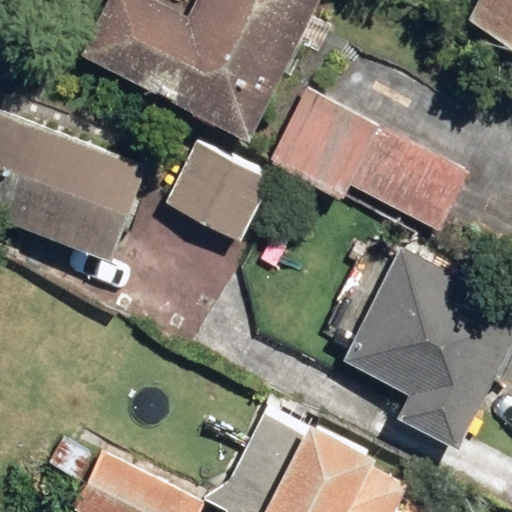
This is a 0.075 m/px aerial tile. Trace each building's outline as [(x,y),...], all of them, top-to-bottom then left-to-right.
[(156,0),(103,0),(74,56),(241,144),(282,66),(277,63),(307,0),(184,0),(179,12),(156,0)] [(511,0),(471,0),(459,26),(511,51),(511,0)] [(303,90),(270,158),(424,234),(458,166),(303,90)] [(0,119),(0,223),(99,260),(133,169),(0,119)] [(188,147),(159,205),(231,240),(260,182),(188,147)] [(344,380),(456,431),(511,312),(398,261),(344,380)] [(220,511),(221,511),(387,511),(405,474),(268,410),(220,511)] [(105,454),(75,509),(79,511),(182,511),(190,500),(105,454)]
